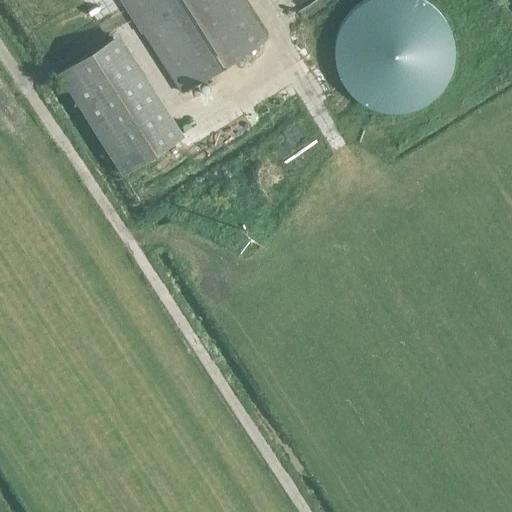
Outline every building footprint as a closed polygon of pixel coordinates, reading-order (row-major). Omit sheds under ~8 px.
[(265,40),(239,0),(121,0),(180,93),(265,40)] [(342,87),(352,99),(365,108),(379,114),(395,115),(411,112),(425,106),(437,96),(446,83),(451,68),(452,53),(450,38),(443,24),(433,12),(421,3),(412,0),(372,0),(362,5),(349,14),(340,27),(335,42),(333,57),(335,73),(342,87)] [(117,35),(56,73),(120,175),(181,137),(117,35)] [(242,129),(245,127),(226,96),(211,105),(224,126),(206,137),(222,162),(251,144),(242,129)] [(164,174),(186,162),(180,151),(158,163),(164,174)] [(170,239),(215,215),(207,200),(219,193),(211,178),(154,208),(170,239)]
